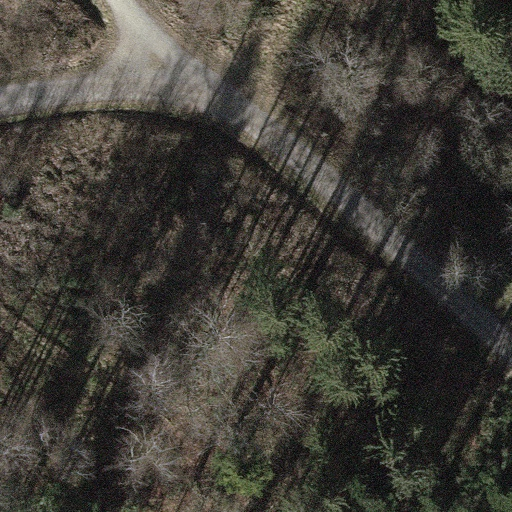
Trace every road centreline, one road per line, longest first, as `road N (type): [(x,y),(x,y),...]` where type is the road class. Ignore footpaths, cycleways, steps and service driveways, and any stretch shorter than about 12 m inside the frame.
road 1 (track): [(511,350),(120,0)]
road 2 (track): [(194,69),(0,102)]
